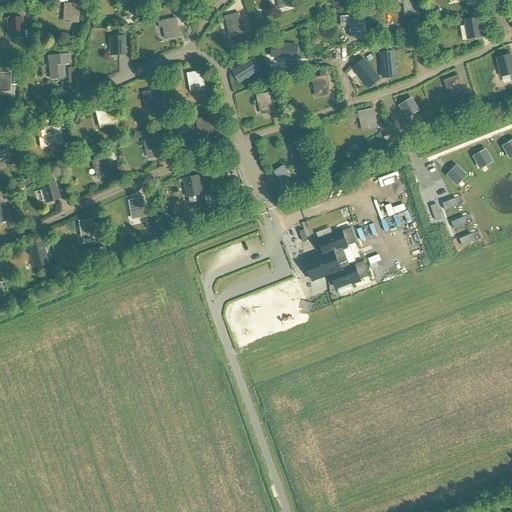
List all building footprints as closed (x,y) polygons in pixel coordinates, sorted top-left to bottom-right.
[(281,10),(294,6),(292,0),(277,0),(278,2),(281,10)] [(402,0),(405,16),(419,15),(417,0),(402,0)] [(182,16),(189,14),(187,4),(180,5),(182,16)] [(75,25),(76,7),(62,6),(61,24),(75,25)] [(357,8),(359,19),(349,20),(352,39),(367,37),(364,18),(368,18),(367,7),(357,8)] [(230,36),(244,33),(239,15),(226,18),(230,36)] [(7,37),(23,36),(22,18),(6,19),(7,37)] [(177,18),(162,21),(166,40),(181,37),(177,18)] [(468,40),(482,37),(479,19),(465,21),(468,40)] [(125,36),(109,37),(110,51),(110,56),(119,55),(126,55),(125,53),(129,53),(128,48),(125,48),(125,36)] [(272,43),(271,58),(282,59),(293,59),(297,60),(297,59),(297,56),(298,45),(293,44),(280,43),(272,43)] [(394,51),(379,51),(381,77),(396,75),(394,51)] [(69,54),(48,56),(50,79),(58,78),(59,80),(65,80),(63,64),(70,64),(69,54)] [(511,81),(511,59),(510,54),(496,58),(502,77),(510,74),(511,81)] [(233,72),(240,82),(261,69),(254,58),(233,72)] [(364,58),(352,67),(368,87),(380,77),(364,58)] [(321,78),(313,80),(314,85),(316,95),(324,93),(325,97),(331,96),(327,77),(326,71),(320,72),(321,78)] [(0,90),(9,91),(10,74),(0,72),(0,90)] [(202,72),(187,75),(188,81),(189,80),(191,90),(199,88),(199,92),(205,91),(202,72)] [(451,99),(465,94),(458,76),(444,81),(451,99)] [(146,112),(159,109),(156,91),(143,93),(146,112)] [(261,116),(276,112),(271,94),(257,97),(261,116)] [(400,107),(407,119),(418,112),(411,100),(400,107)] [(99,129),(112,125),(107,107),(94,111),(99,129)] [(363,131),(376,127),(372,109),(358,112),(363,131)] [(168,110),(161,112),(163,122),(170,121),(168,110)] [(211,118),(196,120),(199,139),(213,137),(211,118)] [(44,129),(47,147),(61,145),(58,127),(44,129)] [(151,134),(152,139),(143,141),(147,159),(162,156),(157,133),(151,134)] [(295,157),(308,153),(303,135),(290,138),(295,157)] [(5,145),(0,146),(0,167),(10,164),(11,167),(22,164),(20,159),(11,162),(5,145)] [(493,163),(486,151),(475,157),(481,169),(493,163)] [(110,175),(104,156),(90,161),(96,179),(110,175)] [(291,177),(284,165),(274,172),(281,184),(291,177)] [(448,176),(458,185),(467,176),(457,167),(448,176)] [(51,181),(40,184),(45,203),(60,199),(54,180),(61,178),(58,170),(48,173),(51,181)] [(187,197),(196,195),(198,202),(202,201),(198,176),(184,179),(187,197)] [(21,184),(15,189),(18,193),(24,187),(21,184)] [(456,198),(443,203),(445,210),(459,206),(456,198)] [(132,221),(146,218),(143,199),(129,201),(132,221)] [(385,216),(403,263),(421,256),(403,208),(385,216)] [(434,215),(436,221),(442,218),(440,213),(434,215)] [(173,216),(169,224),(174,227),(178,219),(173,216)] [(465,217),(451,222),(454,229),(467,224),(465,217)] [(80,241),(95,238),(92,220),(77,223),(80,241)] [(324,254),(305,262),(307,266),(309,265),(313,276),(311,277),(313,281),(331,273),(337,288),(369,276),(364,261),(350,267),(343,248),(357,243),(351,228),(319,241),(324,254)] [(304,230),(299,232),(304,243),(308,241),(304,230)] [(473,233),(459,239),(462,246),(476,241),(473,233)] [(31,264),(45,261),(40,242),(27,246),(31,264)] [(511,242),(502,244),(504,257),(511,256),(511,242)] [(473,250),(470,263),(483,267),(487,253),(473,250)] [(308,299),(306,307),(314,309),(316,301),(308,299)] [(402,302),(389,308),(394,319),(406,314),(402,302)]
